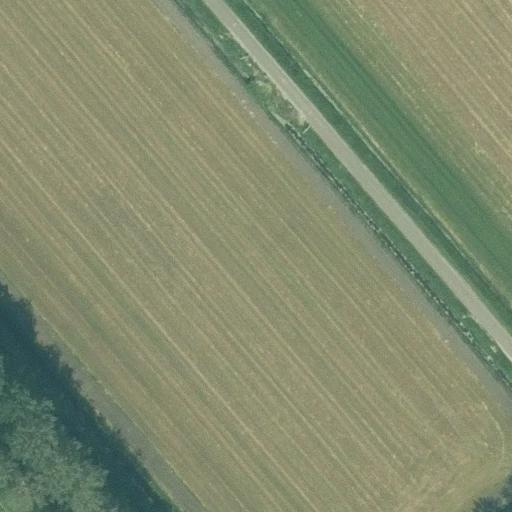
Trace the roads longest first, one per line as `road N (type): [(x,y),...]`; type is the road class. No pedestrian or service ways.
road 1 (unclassified): [(511,349),(211,0)]
road 2 (track): [(111,511),(0,384)]
